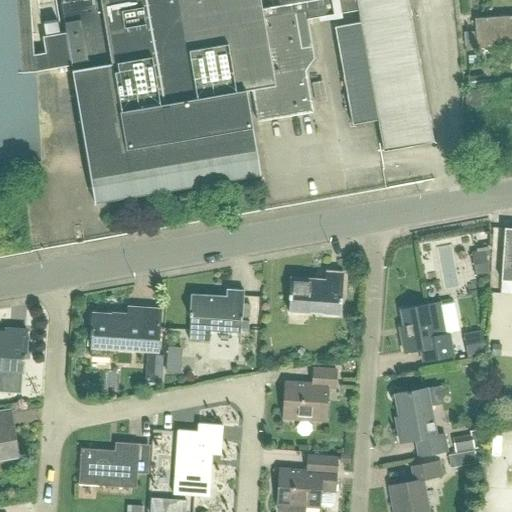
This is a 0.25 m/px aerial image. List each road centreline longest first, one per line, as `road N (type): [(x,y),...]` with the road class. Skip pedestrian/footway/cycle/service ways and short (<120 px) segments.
road 1 (residential): [(54,268),(378,214)]
road 2 (residential): [(49,421),(223,391),(240,397),(250,414),(243,511)]
road 3 (residential): [(357,511),(378,214)]
road 4 (residential): [(49,421),(54,268)]
road 5 (residential): [(378,214),(511,193)]
